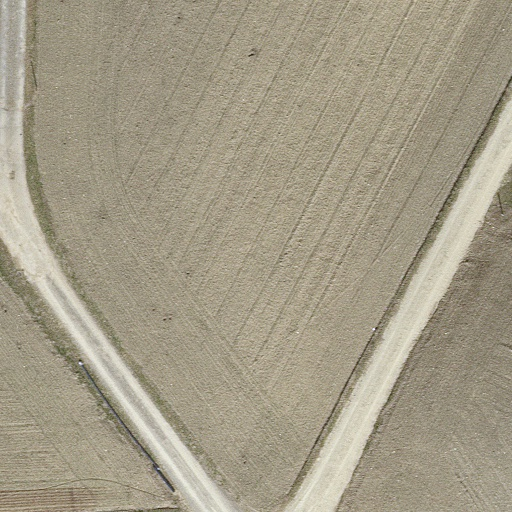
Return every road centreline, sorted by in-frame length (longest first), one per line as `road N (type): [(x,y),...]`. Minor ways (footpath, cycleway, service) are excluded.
road 1 (track): [(320,511),(511,143)]
road 2 (track): [(217,511),(7,210)]
road 3 (track): [(6,0),(7,210)]
